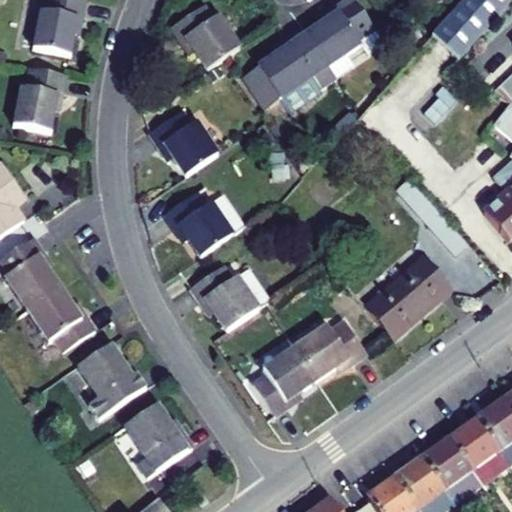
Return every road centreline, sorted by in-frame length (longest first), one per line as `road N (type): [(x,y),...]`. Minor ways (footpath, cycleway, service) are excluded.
road 1 (residential): [(271,490),(160,326),(121,230),(112,122),(141,0)]
road 2 (unclassified): [(511,312),(271,490)]
